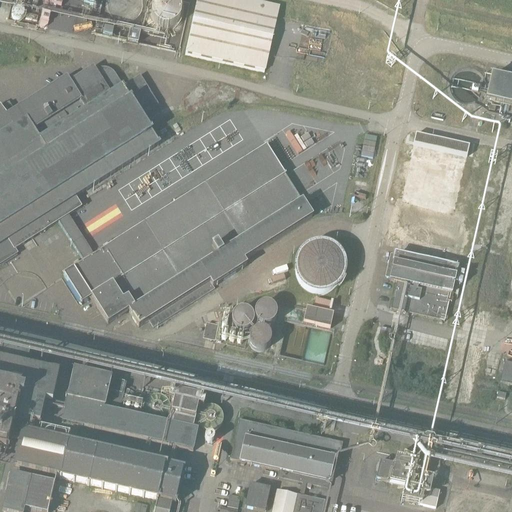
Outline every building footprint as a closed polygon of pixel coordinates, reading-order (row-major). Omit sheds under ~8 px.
[(62,0),(61,0),(45,0),(39,28),(43,29),(47,26),(52,5),(61,7),(62,0)] [(95,1),(90,0),(81,0),(81,6),(93,9),(95,1)] [(142,7),(141,3),(140,0),(110,0),(110,1),(109,4),(109,7),(109,10),(110,13),(111,16),(113,18),(116,20),(119,22),(123,23),(125,23),(127,23),(131,22),(134,20),(137,18),(139,16),(141,13),(141,10),(142,7)] [(191,26),(184,56),(263,74),(265,66),(267,59),(273,30),(275,22),(276,18),(277,15),(279,5),(258,0),(196,0),(191,24),(191,26)] [(180,16),(179,13),(179,10),(177,8),(176,6),(173,4),(171,3),(169,2),(165,2),(163,2),(160,2),(158,4),(156,5),(154,7),(152,10),(151,12),(151,15),(151,18),(152,21),(153,23),(155,25),(156,27),(159,29),(164,30),(168,30),(170,29),(173,28),(175,26),(177,24),(178,22),(179,19),(180,16)] [(104,29),(102,35),(112,37),(113,31),(104,29)] [(139,35),(130,33),(127,42),(137,45),(139,35)] [(14,250),(58,223),(68,216),(80,208),(74,199),(158,145),(140,118),(158,106),(139,77),(122,88),(121,87),(133,80),(126,67),(113,75),(112,73),(110,72),(109,72),(107,71),(105,70),(103,70),(102,70),(100,69),(98,69),(96,70),(95,70),(93,70),(92,69),(76,79),(73,75),(13,113),(8,104),(1,109),(0,107),(0,264),(16,254),(14,250)] [(511,81),(491,77),(485,101),(511,106),(511,81)] [(414,143),(413,145),(466,157),(467,154),(468,147),(467,147),(463,146),(425,138),(422,137),(416,136),(415,136),(414,143)] [(68,216),(58,223),(83,263),(63,276),(81,304),(90,298),(107,325),(128,312),(138,328),(148,322),(153,328),(213,290),(212,288),(245,267),(242,262),(311,218),(266,147),(184,199),(182,196),(173,201),(175,205),(93,257),(68,216)] [(346,276),(347,272),(346,267),(345,263),(343,258),(340,255),(336,252),(332,249),(328,248),(323,247),(318,247),(314,248),(309,250),(305,253),(302,256),(300,260),(298,265),(297,269),(297,274),(298,279),(300,283),(302,287),(305,291),(309,293),(314,295),(318,296),(323,297),(328,296),(332,294),(336,292),(340,289),(343,285),(345,281),(346,276)] [(444,322),(450,295),(451,295),(456,270),(395,256),(395,257),(390,256),(385,278),(390,279),(389,282),(396,283),(390,310),(444,322)] [(332,304),(315,300),(313,311),(306,309),(303,324),(329,330),(333,315),(330,315),(332,304)] [(277,319),(278,316),(277,313),(276,310),(274,308),(272,306),(269,305),(266,305),(263,306),(261,307),(259,309),(257,312),(256,315),(256,317),(257,320),(259,323),(261,325),(263,326),(266,327),(269,326),(272,325),(274,324),(276,321),(277,319)] [(253,324),(254,322),(253,319),(252,316),(251,314),(248,312),(246,311),(243,311),(240,311),(238,312),(235,314),(234,316),(233,319),(232,322),(233,325),(234,327),(235,329),(238,331),(240,332),(243,332),(246,332),(248,331),(251,329),(252,327),(253,324)] [(217,327),(206,325),(203,340),(214,342),(217,327)] [(270,347),(271,344),(270,342),(269,339),(267,336),(265,335),(262,334),(259,334),(256,334),(253,336),(251,338),(250,340),(249,343),(249,346),(250,349),(251,351),(253,353),(256,355),(259,355),(262,355),(265,354),(267,353),(269,350),(270,347)] [(0,444),(6,445),(14,416),(46,423),(57,374),(28,368),(31,352),(0,344),(0,444)] [(511,364),(504,363),(504,365),(498,364),(496,374),(501,376),(500,384),(511,386),(511,364)] [(110,381),(73,372),(67,401),(66,401),(66,403),(62,424),(192,453),(197,432),(192,431),(197,408),(202,409),(204,401),(170,394),(168,402),(173,403),(168,425),(118,414),(125,386),(110,382),(110,381)] [(169,410),(169,408),(169,405),(168,403),(167,401),(165,399),(163,397),(161,396),(159,396),(156,396),(154,396),(151,397),(149,398),(147,400),(146,402),(145,404),(145,407),(145,409),(145,411),(146,414),(148,416),(149,417),(151,419),(154,419),(156,420),(159,420),(161,419),(163,418),(165,417),(167,415),(168,413),(169,410)] [(221,423),(221,421),(221,418),(220,415),(218,413),(216,411),(214,410),(211,410),(208,410),(205,411),(203,412),(201,414),(200,417),(199,419),(199,422),(200,425),(201,427),(203,429),(205,431),(208,431),(211,432),(214,431),(216,430),(218,428),(220,426),(221,423)] [(342,444),(238,421),(229,461),(279,472),(277,478),(302,484),(299,497),(276,492),(271,511),(321,511),(323,502),(303,498),(305,485),(327,489),(334,459),(339,460),(342,444)] [(14,464),(13,469),(45,476),(47,476),(55,478),(57,479),(59,479),(60,479),(73,482),(74,482),(79,484),(86,485),(88,486),(93,487),(101,489),(102,489),(115,492),(116,492),(129,495),(136,496),(142,498),(143,498),(156,501),(153,511),(169,511),(171,507),(171,505),(172,504),(175,505),(176,502),(176,500),(177,497),(177,494),(179,485),(182,472),(181,472),(178,471),(175,470),(167,468),(166,468),(139,462),(105,454),(102,454),(97,453),(82,449),(66,446),(66,443),(59,442),(56,441),(55,443),(53,443),(53,440),(43,438),(42,440),(39,440),(37,433),(37,431),(38,431),(33,430),(33,432),(31,434),(28,437),(25,436),(21,435),(21,437),(18,446),(18,448),(16,458),(14,464)] [(395,457),(393,466),(379,463),(375,481),(389,484),(412,489),(418,463),(395,457)] [(57,479),(55,478),(53,486),(10,476),(2,511),(23,511),(24,510),(30,511),(47,511),(53,491),(54,491),(57,479)] [(264,511),(269,491),(249,486),(244,509),(260,511),(264,511)] [(439,493),(422,489),(419,506),(435,509),(439,493)] [(230,496),(228,507),(237,508),(239,498),(230,496)]
